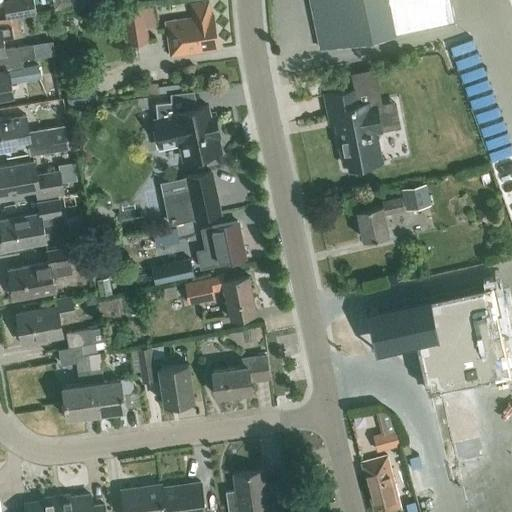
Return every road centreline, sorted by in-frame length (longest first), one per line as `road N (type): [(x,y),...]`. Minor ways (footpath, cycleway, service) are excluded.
road 1 (tertiary): [(329,413),(247,0)]
road 2 (residential): [(329,413),(50,455),(20,446),(0,427)]
road 3 (unknown): [(323,385),(369,380),(407,394),(457,511)]
